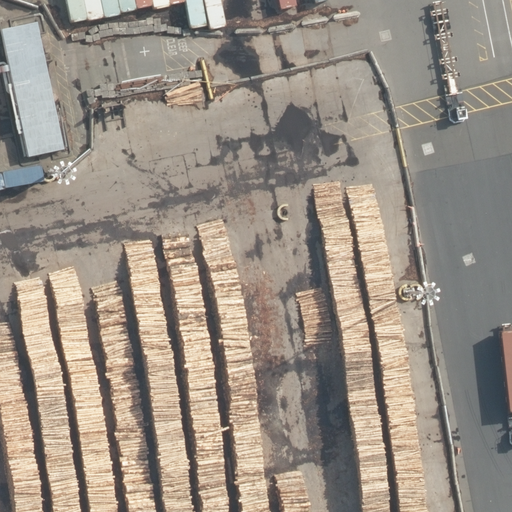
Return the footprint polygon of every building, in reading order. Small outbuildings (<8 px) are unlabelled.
[(124,0),(127,15),(193,4),(194,10),(204,8),(203,2),(209,1),(209,0),(124,0)] [(80,25),(97,103),(120,98),(103,21),(115,18),(112,7),(70,16),(72,26),(80,25)] [(36,22),(0,30),(0,34),(26,159),(63,151),(36,22)] [(243,58),(241,40),(216,42),(221,90),(236,89),(233,59),(243,58)] [(138,98),(125,100),(129,121),(156,117),(158,124),(170,122),(169,116),(197,111),(198,117),(208,115),(207,108),(215,107),(212,85),(189,89),(188,84),(180,85),(181,91),(150,97),(149,91),(137,93),(138,98)] [(240,110),(224,113),(232,153),(248,150),(240,110)] [(112,111),(93,115),(110,194),(129,190),(112,111)]
